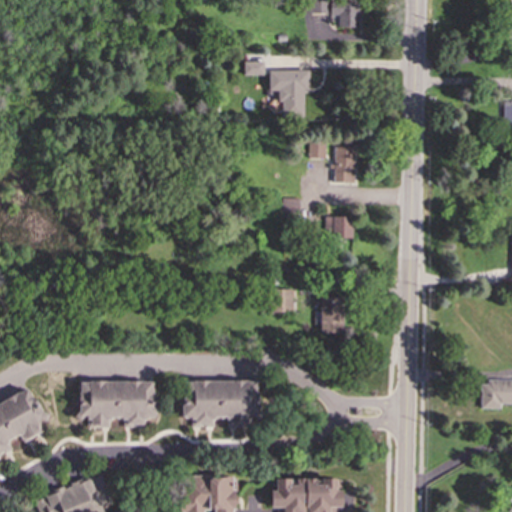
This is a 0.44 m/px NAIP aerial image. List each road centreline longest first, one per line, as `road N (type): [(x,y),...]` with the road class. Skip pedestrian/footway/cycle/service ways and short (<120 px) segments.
road 1 (tertiary): [(411,252),(415,0)]
road 2 (tertiary): [(404,511),(410,286)]
